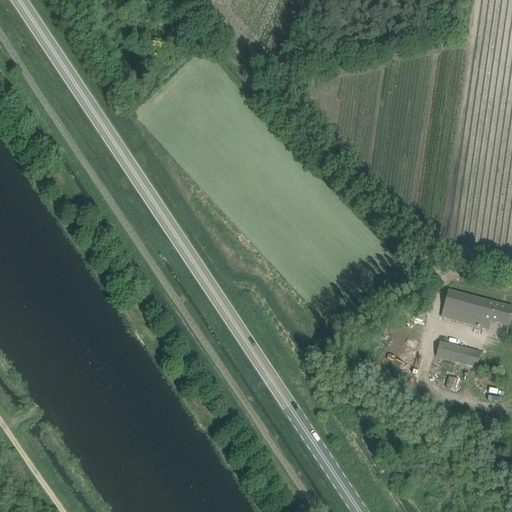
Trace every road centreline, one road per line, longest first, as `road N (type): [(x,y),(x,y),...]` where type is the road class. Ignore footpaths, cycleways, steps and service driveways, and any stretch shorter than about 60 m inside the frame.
road 1 (primary): [(360,511),(18,0)]
road 2 (unclassified): [(511,275),(475,269),(384,214),(191,0)]
road 3 (track): [(0,406),(70,511)]
